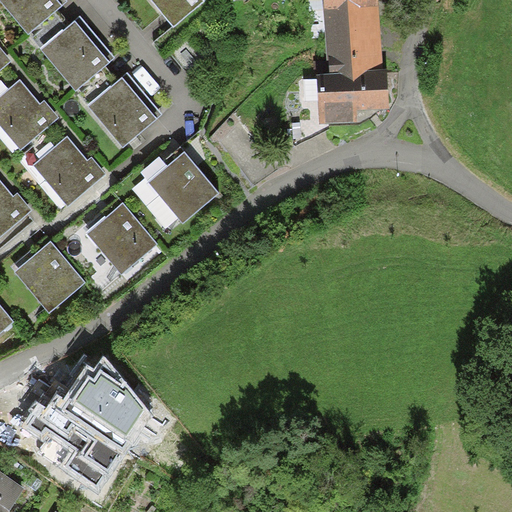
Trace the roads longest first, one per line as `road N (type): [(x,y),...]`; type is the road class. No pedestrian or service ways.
road 1 (residential): [(350,153),(308,170),(103,319),(0,371)]
road 2 (residential): [(101,0),(192,111)]
